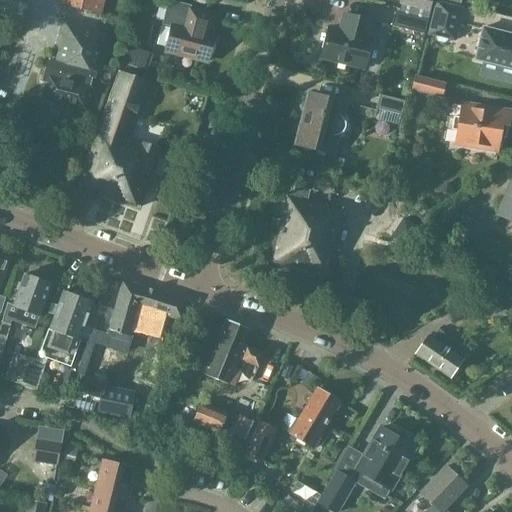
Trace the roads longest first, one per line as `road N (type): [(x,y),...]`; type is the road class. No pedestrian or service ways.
road 1 (tertiary): [(511,467),(390,371),(200,288)]
road 2 (residential): [(200,288),(275,0)]
road 3 (tertiary): [(200,288),(0,216)]
